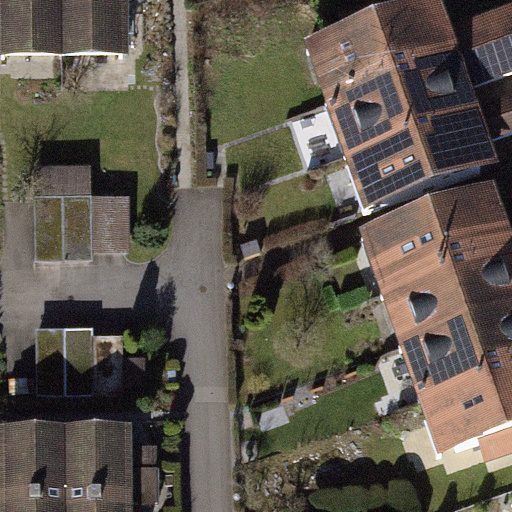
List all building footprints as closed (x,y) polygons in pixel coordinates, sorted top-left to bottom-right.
[(70,81),(67,0),(6,0),(9,83),(70,81)] [(67,0),(70,81),(132,79),(129,0),(67,0)] [(456,62),(437,7),(325,46),(334,71),(329,84),(336,104),(456,62)] [(511,76),(511,13),(454,33),(474,90),(511,76)] [(364,156),(475,117),(456,62),(336,104),(344,125),(356,132),(364,156)] [(511,135),(511,103),(484,113),(494,142),(511,135)] [(384,211),(495,171),(475,117),(364,156),(357,159),(364,179),(375,186),(384,211)] [(95,178),(36,178),(37,270),(139,269),(138,206),(95,206),(95,178)] [(510,254),(491,199),(380,238),(389,263),(384,276),(391,295),(510,254)] [(419,348),(511,315),(511,258),(510,254),(391,295),(399,317),(410,324),(419,348)] [(511,375),(511,315),(419,348),(428,373),(423,385),(429,405),(511,375)] [(99,338),(39,339),(40,410),(152,407),(151,361),(132,362),(131,345),(99,346),(99,338)] [(457,457),(511,438),(511,375),(429,405),(437,426),(449,433),(457,457)] [(73,511),(73,451),(0,451),(0,490),(12,490),(12,511),(73,511)] [(164,511),(164,451),(73,451),(73,511),(164,511)]
